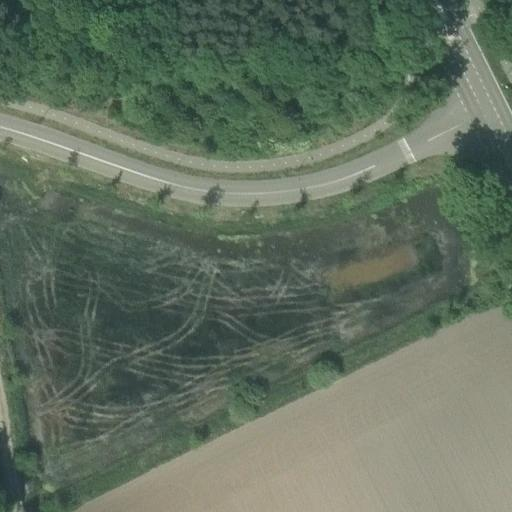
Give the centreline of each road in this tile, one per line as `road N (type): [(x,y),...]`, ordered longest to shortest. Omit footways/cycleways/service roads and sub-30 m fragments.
road 1 (unclassified): [(477,119),(311,189),(250,195),(167,186),(0,126)]
road 2 (tertiary): [(420,0),(477,119)]
road 3 (tertiary): [(499,109),(446,0)]
